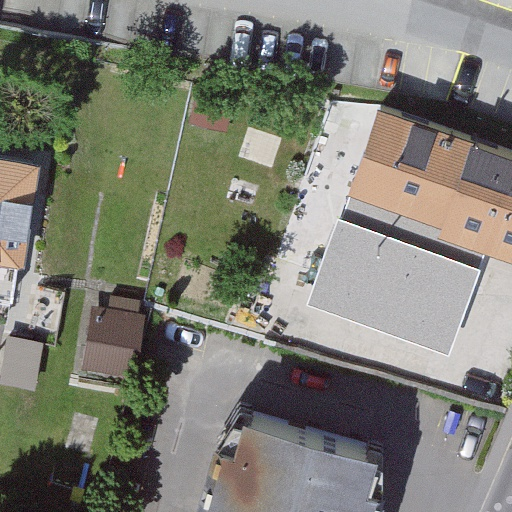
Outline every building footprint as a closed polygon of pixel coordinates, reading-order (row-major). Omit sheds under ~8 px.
[(511,149),(380,104),(328,99),(273,257),(322,274),(315,295),(342,305),(349,284),(432,313),(465,218),(511,234),(511,149)] [(0,276),(4,277),(8,249),(20,251),(33,159),(0,153),(0,276)] [(124,366),(133,317),(92,309),(83,359),(124,366)] [(41,344),(8,339),(1,384),(34,389),(41,344)] [(366,511),(377,477),(359,472),(368,443),(249,409),(240,438),(223,433),(200,511),(366,511)]
